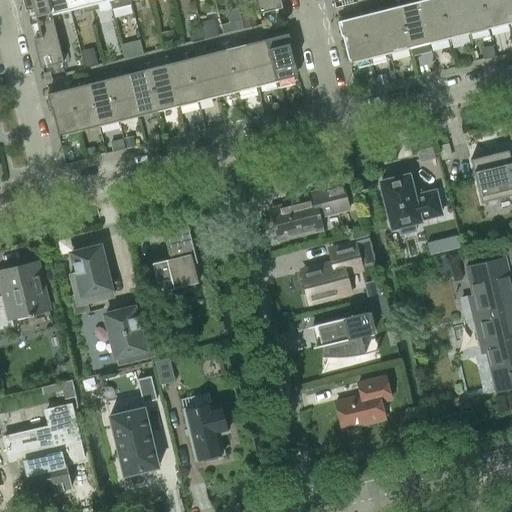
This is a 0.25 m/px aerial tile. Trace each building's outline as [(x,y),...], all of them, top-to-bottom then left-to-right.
[(33,8),(37,23),(51,19),(46,0),(24,0),(27,10),(33,8)] [(46,0),(51,19),(52,21),(53,20),(59,19),(57,12),(70,9),(67,0),(46,0)] [(67,0),(70,9),(82,6),(84,13),(91,11),(88,0),(67,0)] [(104,0),(88,0),(91,11),(98,9),(97,2),(104,0)] [(131,4),(131,1),(130,0),(109,0),(112,9),(131,4)] [(255,0),(259,13),(281,8),(278,0),(255,0)] [(439,0),(422,0),(419,1),(428,39),(435,37),(436,41),(449,37),(439,0)] [(460,0),(439,0),(449,37),(462,34),(461,30),(468,29),(460,0)] [(481,0),(460,0),(468,29),(474,27),(475,31),(488,27),(481,0)] [(502,0),(481,0),(488,27),(502,24),(501,21),(507,19),(502,0)] [(511,0),(502,0),(507,19),(511,17),(511,0)] [(419,1),(399,6),(409,47),(422,44),(421,40),(428,39),(419,1)] [(399,6),(379,11),(389,49),(395,47),(396,51),(409,47),(399,6)] [(379,11),(359,16),(370,57),(383,54),(382,50),(389,49),(379,11)] [(338,21),(348,59),(349,62),(370,57),(359,16),(338,21)] [(216,17),(201,20),(204,35),(219,32),(216,17)] [(51,19),(37,23),(41,37),(34,39),(41,68),(63,62),(53,20),(52,21),(51,19)] [(243,28),(241,20),(221,25),(224,33),(243,28)] [(191,41),(203,38),(199,21),(187,24),(191,41)] [(287,34),(266,39),(277,80),(298,75),(287,34)] [(120,44),(124,58),(144,53),(140,39),(120,44)] [(266,39),(247,44),(256,82),(263,80),(263,84),(277,80),(266,39)] [(247,44),(227,49),(237,90),(250,87),(249,84),(256,82),(247,44)] [(227,49),(207,54),(216,92),(223,90),(224,94),(237,90),(227,49)] [(207,54),(187,59),(198,100),(211,97),(210,93),(216,92),(207,54)] [(187,59),(167,64),(177,102),(183,100),(184,104),(198,100),(187,59)] [(167,64),(148,69),(158,110),(171,107),(170,103),(177,102),(167,64)] [(148,69),(128,74),(137,112),(144,110),(145,114),(158,110),(148,69)] [(128,74),(108,79),(118,120),(132,117),(131,113),(137,112),(128,74)] [(108,79),(88,84),(98,122),(104,120),(105,123),(118,120),(108,79)] [(88,84),(69,89),(79,130),(92,127),(91,123),(98,122),(88,84)] [(48,94),(57,132),(58,135),(79,130),(69,89),(48,94)] [(304,104),(302,95),(294,97),(296,106),(304,104)] [(432,146),(418,149),(420,154),(430,160),(435,159),(432,146)] [(511,195),(511,164),(508,150),(470,159),(481,203),(511,195)] [(334,167),(336,177),(347,174),(352,191),(358,189),(351,163),(334,167)] [(441,214),(435,191),(419,194),(413,190),(409,174),(380,182),(392,228),(398,227),(400,234),(416,230),(414,223),(420,221),(420,219),(441,214)] [(319,217),(338,212),(350,209),(344,184),(311,192),(313,199),(271,210),(278,239),(321,228),(319,217)] [(185,223),(163,228),(171,259),(152,264),(159,292),(198,282),(193,263),(195,263),(185,223)] [(457,235),(427,242),(431,256),(460,248),(457,235)] [(369,241),(354,245),(360,268),(375,264),(369,241)] [(345,275),(347,271),(360,268),(354,245),(345,247),(342,245),(335,247),(333,250),(330,251),(334,264),(302,272),(303,275),(301,279),(303,286),(306,287),(310,301),(325,297),(328,299),(335,297),(337,294),(349,291),(345,275)] [(71,253),(81,295),(111,288),(100,246),(71,253)] [(465,267),(472,295),(467,296),(481,353),(485,352),(495,392),(511,387),(511,285),(511,286),(505,258),(465,267)] [(36,262),(0,270),(0,278),(4,292),(2,296),(0,295),(0,328),(13,325),(11,318),(29,314),(29,316),(34,315),(33,313),(48,309),(48,308),(47,308),(35,263),(37,262),(36,262)] [(105,314),(115,357),(145,349),(134,307),(105,314)] [(323,345),(322,356),(327,357),(332,357),(342,357),(346,356),(356,355),(365,353),(361,336),(374,333),(368,312),(312,325),(313,326),(316,326),(321,345),(317,346),(318,347),(323,345)] [(173,380),(168,359),(156,362),(161,383),(173,380)] [(156,399),(151,376),(137,379),(143,403),(156,399)] [(335,402),(342,429),(384,418),(380,401),(391,398),(385,376),(358,383),(361,396),(335,402)] [(223,453),(218,434),(228,431),(221,404),(212,406),(211,403),(184,409),(188,429),(190,436),(196,460),(202,459),(203,462),(218,458),(217,455),(223,453)] [(158,467),(144,407),(109,416),(124,475),(158,467)] [(71,488),(60,442),(21,452),(32,497),(71,488)]
